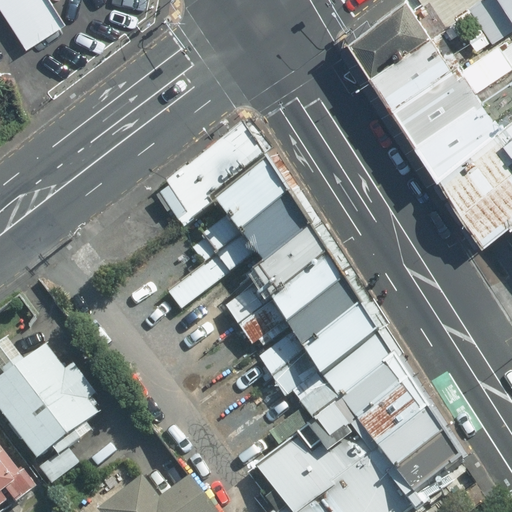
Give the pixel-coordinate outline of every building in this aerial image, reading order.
[(72,19),(60,0),(0,0),(0,10),(24,49),(72,19)] [(499,131),(473,91),(511,68),(511,0),(429,0),(354,54),(442,179),(499,131)] [(442,179),(486,243),(511,222),(511,221),(511,120),(499,131),(442,179)] [(284,501),(271,511),(398,511),(459,467),(243,127),(164,186),(204,239),(155,273),(184,311),(248,261),(256,285),(228,307),(314,426),(255,466),(284,501)] [(0,386),(0,400),(46,461),(107,414),(96,400),(103,395),(78,363),(71,368),(53,346),(0,386)] [(0,434),(0,511),(2,511),(20,499),(24,503),(44,488),(30,469),(27,471),(0,434)] [(224,511),(197,476),(168,498),(152,477),(108,510),(109,511),(224,511)]
